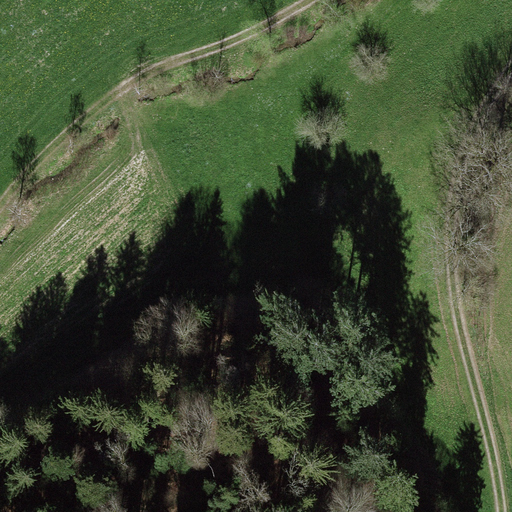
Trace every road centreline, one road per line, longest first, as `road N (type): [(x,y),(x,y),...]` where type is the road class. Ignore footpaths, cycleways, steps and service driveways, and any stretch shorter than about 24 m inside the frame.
road 1 (track): [(496,511),(453,292),(453,196),(472,133),(511,65)]
road 2 (track): [(300,0),(165,61),(121,90),(0,203)]
